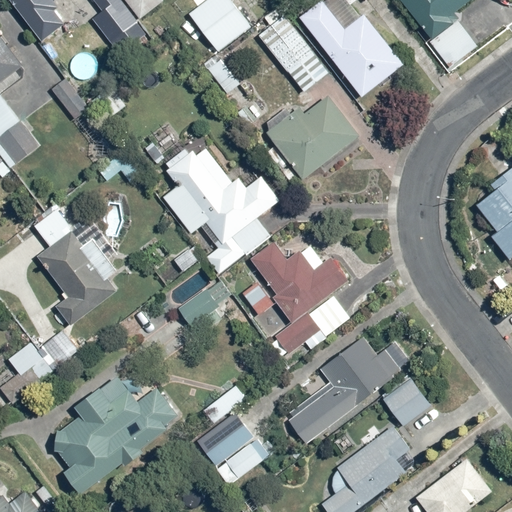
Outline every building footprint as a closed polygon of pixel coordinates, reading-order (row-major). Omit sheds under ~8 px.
[(57,0),(10,0),(42,41),(65,24),(50,5),(57,0)] [(147,35),(119,0),(94,0),(103,10),(93,18),(121,55),(147,35)] [(126,0),(140,18),(163,0),(126,0)] [(252,26),(232,0),(208,0),(190,14),(218,51),(252,26)] [(287,0),(362,96),(404,63),(364,12),(360,16),(351,4),(356,0),(368,0),(369,1),(369,0),(287,0)] [(401,0),(450,63),(475,44),(461,26),(452,14),(469,0),(401,0)] [(329,72),(285,15),(260,34),(304,92),(329,72)] [(0,143),(16,164),(40,145),(1,94),(28,73),(0,37),(0,143)] [(241,87),(218,55),(199,69),(222,101),(241,87)] [(74,77),(53,93),(70,115),(91,99),(74,77)] [(358,136),(325,94),(291,120),(288,116),(267,132),(303,178),(358,136)] [(164,197),(190,233),(192,236),(203,228),(208,234),(175,258),(185,271),(205,256),(218,274),(271,236),(257,217),(280,201),(262,176),(246,187),(238,177),(232,181),(202,140),(165,166),(179,186),(164,197)] [(0,176),(16,164),(0,143),(0,176)] [(511,177),(476,206),(496,231),(490,236),(509,260),(511,257),(511,177)] [(90,218),(73,231),(56,209),(34,225),(50,247),(37,257),(67,297),(55,306),(70,327),(117,292),(106,278),(117,270),(109,259),(117,253),(97,227),(90,218)] [(294,225),(274,240),(250,259),(264,278),(259,283),(243,295),(259,315),(276,302),(291,322),(270,339),(285,358),(306,342),(310,347),(350,317),(331,292),(347,280),(330,257),(323,262),(308,242),(294,225)] [(225,313),(219,306),(232,296),(210,268),(170,301),(192,328),(198,335),(225,313)] [(79,349),(64,329),(42,345),(57,365),(79,349)] [(339,354),(322,367),(335,384),(288,421),(306,444),(375,390),(404,367),(412,361),(394,338),(377,352),(364,335),(339,354)] [(9,359),(19,372),(1,386),(13,401),(41,380),(31,367),(44,357),(31,341),(9,359)] [(63,472),(80,495),(169,429),(165,424),(179,413),(160,387),(140,403),(118,374),(78,404),(85,413),(53,437),(73,464),(63,472)] [(411,377),(383,399),(405,427),(433,405),(411,377)] [(247,398),(237,384),(204,409),(214,422),(247,398)] [(219,466),(255,438),(234,412),(198,440),(218,466),(219,466)] [(327,511),(352,511),(363,504),(406,472),(396,458),(409,448),(392,425),(336,467),(349,484),(322,504),(327,511)] [(255,438),(219,466),(232,483),(268,455),(255,438)] [(463,511),(492,491),(467,458),(417,497),(427,511),(463,511)] [(11,506),(0,491),(0,511),(43,511),(29,493),(11,506)]
